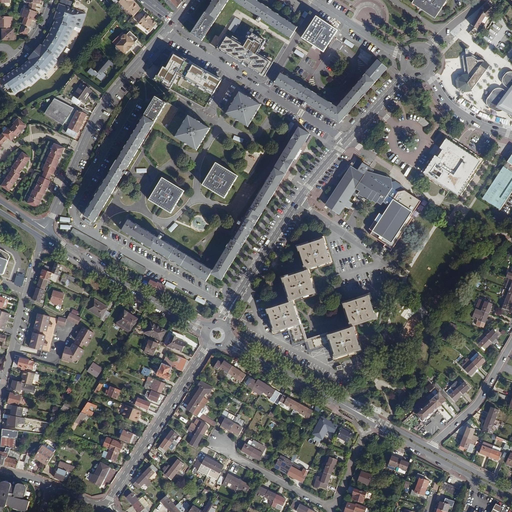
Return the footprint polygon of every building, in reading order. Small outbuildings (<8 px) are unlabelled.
[(56,19),(55,20),(49,35),(41,47),(39,46),(34,52),(29,59),(30,60),(19,70),(18,68),(0,81),(3,85),(5,88),(6,89),(9,87),(14,94),(29,84),(30,85),(44,73),(45,74),(57,60),(56,59),(65,45),(74,27),(81,29),(86,14),(72,9),(74,3),(64,0),(60,0),(54,18),(56,19)] [(133,17),(140,10),(138,8),(138,6),(135,4),(134,4),(132,2),(133,1),(134,1),(132,0),(121,0),(120,2),(119,2),(127,11),(127,10),(133,17)] [(169,0),(177,9),(182,2),(179,0),(169,0)] [(229,0),(232,0),(290,38),(298,27),(290,22),(268,8),(256,0),(213,0),(191,34),(202,41),(229,0)] [(435,19),(447,0),(414,0),(412,4),(424,12),(435,19)] [(488,18),(493,13),(495,11),(487,4),(480,10),(471,25),(475,27),(470,34),(475,38),(480,31),(478,29),(486,16),(488,18)] [(32,20),(35,21),(38,12),(35,11),(29,9),(25,8),(22,16),(25,17),(32,20)] [(150,32),(157,23),(150,18),(150,17),(146,14),(139,23),(150,32)] [(0,27),(4,27),(11,27),(11,24),(11,21),(13,21),(13,17),(0,16),(0,27)] [(337,31),(316,17),(302,38),(314,46),(324,52),(337,31)] [(2,40),(15,40),(15,35),(13,35),(13,33),(14,29),(11,29),(4,29),(3,29),(2,40)] [(131,46),(138,39),(129,31),(126,35),(125,35),(123,35),(121,37),(121,38),(122,39),(116,46),(116,47),(116,50),(118,51),(120,52),(121,51),(124,54),(128,50),(129,51),(132,47),(131,46)] [(224,34),(216,48),(243,64),(265,77),(273,64),(257,55),(266,41),(249,31),(241,45),(224,34)] [(213,94),(221,80),(192,63),(174,53),(166,67),(164,66),(156,80),(169,88),(177,73),(213,94)] [(490,66),(482,60),(478,60),(473,57),(466,57),(469,74),(459,76),(456,80),(457,89),(463,93),(471,92),(490,66)] [(96,72),(93,75),(101,81),(106,75),(103,73),(110,66),(112,67),(114,64),(107,58),(98,68),(96,67),(93,70),(96,72)] [(375,82),(388,68),(378,60),(372,66),(356,85),(343,100),(337,106),(329,102),(314,93),(291,79),(281,73),(274,84),(340,123),(375,82)] [(494,90),(488,98),(487,100),(487,103),(487,106),(489,108),(498,112),(502,112),(505,111),(507,108),(510,110),(509,112),(510,115),(511,118),(511,71),(510,71),(506,72),(503,77),(502,80),(503,84),(508,88),(511,90),(511,91),(510,94),(503,89),(501,88),(498,88),(494,90)] [(60,93),(78,107),(82,102),(83,103),(92,91),(82,84),(84,81),(74,74),(60,93)] [(261,105),(239,91),(226,114),(248,127),(261,105)] [(155,122),(167,128),(178,109),(168,103),(169,103),(164,100),(163,101),(155,97),(151,104),(142,119),(130,137),(121,154),(107,175),(98,191),(88,206),(83,215),(95,222),(155,122)] [(69,117),(82,124),(86,116),(56,98),(50,106),(63,113),(69,117)] [(75,138),(82,124),(69,117),(63,113),(50,106),(45,114),(63,125),(64,123),(70,126),(66,133),(75,138)] [(210,116),(216,119),(221,111),(215,107),(210,116)] [(197,150),(211,129),(188,115),(175,137),(186,144),(197,150)] [(17,136),(26,125),(16,117),(7,128),(5,126),(0,133),(0,151),(3,147),(1,146),(8,138),(11,140),(15,135),(17,136)] [(290,133),(294,123),(290,122),(286,131),(290,133)] [(161,239),(129,220),(122,231),(131,236),(152,249),(173,261),(195,275),(206,281),(211,274),(221,280),(227,270),(239,252),(253,228),(265,208),(277,189),(291,166),(300,149),(310,134),(299,127),(213,270),(185,253),(161,239)] [(483,161),(448,138),(440,150),(442,151),(437,159),(435,157),(425,173),(460,196),(483,161)] [(63,153),(65,148),(54,144),(43,171),(44,171),(52,175),(53,175),(55,170),(57,166),(61,157),(62,155),(63,153)] [(0,185),(9,191),(10,189),(15,182),(18,178),(20,175),(19,174),(22,171),(24,167),(29,160),(30,158),(22,152),(10,168),(11,169),(0,185)] [(511,154),(482,200),(498,210),(503,203),(504,204),(511,190),(511,154)] [(351,167),(326,205),(340,214),(345,206),(349,208),(352,204),(348,201),(356,189),(365,176),(364,175),(367,171),(369,168),(362,164),(363,163),(357,159),(351,167)] [(203,185),(225,198),(238,176),(216,163),(203,185)] [(375,170),(363,163),(362,164),(369,168),(367,171),(371,174),(372,173),(375,170)] [(52,175),(44,171),(43,174),(41,177),(49,180),(51,177),(52,175)] [(367,171),(364,175),(365,176),(356,189),(360,192),(358,194),(367,199),(368,198),(372,201),(373,200),(377,203),(377,202),(381,205),(383,202),(389,206),(383,216),(380,214),(370,229),(373,232),(371,235),(386,245),(386,244),(390,246),(389,247),(393,249),(396,245),(395,242),(398,241),(399,240),(398,237),(401,236),(405,231),(404,228),(407,228),(408,225),(407,223),(411,222),(413,218),(411,217),(410,216),(417,204),(416,200),(413,198),(414,197),(405,191),(399,193),(391,188),(392,186),(391,185),(392,184),(391,184),(392,182),(390,181),(391,180),(386,177),(386,178),(381,175),(380,177),(377,174),(376,175),(372,173),(371,174),(367,171)] [(28,203),(38,208),(40,203),(42,199),(44,195),(45,195),(47,190),(49,186),(51,181),(49,180),(41,177),(40,177),(35,190),(33,190),(28,203)] [(149,200),(171,213),(184,191),(162,178),(149,200)] [(395,181),(392,182),(391,184),(392,184),(391,185),(392,186),(391,188),(399,193),(405,191),(403,186),(395,181)] [(421,202),(414,197),(413,198),(416,200),(417,204),(410,216),(411,217),(421,202)] [(108,248),(72,228),(69,234),(105,254),(108,248)] [(305,271),(309,269),(328,263),(332,262),(330,257),(325,243),(326,243),(324,238),(320,239),(321,240),(301,246),(301,245),(297,246),(299,252),(300,251),(304,266),(305,271)] [(0,274),(2,275),(4,274),(10,257),(9,254),(0,249),(0,274)] [(119,262),(143,275),(146,269),(123,256),(119,262)] [(45,266),(43,270),(52,273),(57,275),(61,266),(56,263),(53,269),(45,266)] [(310,275),(309,269),(305,271),(289,276),(289,274),(285,276),(285,277),(282,278),(283,283),(285,283),(289,297),(288,297),(290,302),(270,309),(270,308),(266,309),(268,314),(269,314),(270,316),(273,328),(272,328),(274,334),(278,332),(290,328),(295,344),(307,339),(303,324),(301,324),(300,320),(299,320),(294,306),(295,305),(293,300),(313,294),(313,295),(317,293),(316,290),(315,289),(314,289),(310,275)] [(41,277),(40,278),(48,280),(50,281),(52,273),(43,270),(43,271),(41,277)] [(14,284),(23,286),(25,278),(17,275),(14,284)] [(158,282),(145,276),(143,278),(150,281),(148,285),(155,289),(158,282)] [(40,279),(37,288),(44,290),(45,290),(47,283),(48,280),(40,278),(40,279)] [(155,289),(154,291),(162,295),(166,286),(158,282),(155,289)] [(340,282),(316,290),(317,293),(317,295),(337,289),(342,304),(343,304),(346,303),(340,282)] [(511,290),(504,287),(501,297),(505,298),(511,300),(511,290)] [(36,289),(33,300),(40,303),(44,290),(37,288),(36,289)] [(64,294),(54,291),(51,302),(61,305),(64,294)] [(366,296),(346,303),(343,304),(344,309),(345,308),(350,322),(349,323),(350,328),(354,326),(374,320),(377,319),(376,314),(375,314),(371,300),(369,295),(366,296)] [(511,300),(505,298),(501,312),(508,315),(509,311),(510,311),(511,305),(511,300)] [(104,322),(108,316),(105,314),(108,308),(95,299),(88,310),(101,318),(101,320),(104,322)] [(479,299),(476,309),(489,314),(493,304),(479,299)] [(489,314),(476,309),(474,313),(479,315),(475,325),(484,328),(489,314)] [(10,314),(0,310),(0,328),(5,331),(6,326),(5,324),(6,322),(6,320),(9,319),(10,314)] [(138,319),(132,315),(125,311),(116,324),(123,329),(129,333),(138,319)] [(67,318),(67,319),(78,324),(81,318),(69,313),(67,318)] [(38,314),(35,324),(34,328),(38,329),(43,331),(46,331),(47,328),(48,326),(50,326),(52,323),(49,323),(50,317),(38,314)] [(57,324),(61,325),(65,326),(67,319),(64,319),(58,317),(57,324)] [(447,327),(454,331),(457,326),(449,322),(447,327)] [(151,323),(145,332),(160,341),(166,332),(151,323)] [(312,338),(315,348),(331,343),(334,353),(334,354),(335,359),(339,358),(338,357),(358,351),(359,351),(362,350),(360,345),(355,331),(356,331),(354,326),(350,328),(331,334),(331,333),(328,334),(328,332),(312,338)] [(87,346),(94,333),(83,327),(80,332),(78,331),(76,334),(78,335),(76,340),(79,342),(83,344),(87,346)] [(484,334),(493,343),(499,335),(493,329),(490,331),(488,330),(484,334)] [(167,347),(168,348),(173,350),(174,348),(182,352),(185,343),(182,342),(184,337),(173,332),(167,347)] [(8,350),(9,347),(4,346),(7,336),(0,333),(0,341),(3,342),(2,348),(8,350)] [(42,335),(37,334),(33,333),(29,348),(42,351),(43,345),(46,346),(47,342),(44,342),(46,336),(42,335)] [(482,333),(481,334),(479,337),(482,340),(478,344),(485,350),(493,343),(484,334),(482,333)] [(312,338),(307,339),(310,349),(315,348),(312,338)] [(159,344),(149,340),(144,352),(154,356),(159,344)] [(85,350),(81,348),(77,345),(73,344),(72,346),(71,348),(69,348),(65,347),(62,359),(70,361),(77,363),(85,350)] [(476,353),(469,360),(479,369),(486,361),(480,355),(479,356),(476,353)] [(163,364),(172,367),(183,372),(187,360),(176,356),(175,360),(166,357),(163,364)] [(23,368),(23,370),(26,371),(27,369),(35,371),(37,363),(20,358),(18,367),(22,368),(23,368)] [(479,369),(469,360),(463,367),(465,369),(465,370),(471,376),(479,369)] [(225,378),(233,366),(224,361),(223,363),(219,361),(214,368),(218,371),(220,368),(224,371),(220,378),(224,380),(225,378)] [(163,364),(162,363),(158,375),(168,379),(170,375),(169,375),(172,367),(163,364)] [(88,371),(94,376),(97,378),(102,370),(99,368),(93,364),(88,371)] [(246,375),(233,366),(225,378),(229,381),(232,376),(241,382),(246,375)] [(144,368),(142,374),(148,377),(151,371),(144,368)] [(22,378),(21,383),(31,385),(32,380),(37,381),(39,375),(23,371),(22,375),(23,376),(22,378)] [(257,382),(249,377),(245,385),(253,390),(254,387),(263,392),(267,385),(258,380),(257,382)] [(165,384),(155,380),(151,389),(161,394),(165,384)] [(21,383),(13,381),(11,390),(21,393),(21,390),(26,391),(25,393),(28,394),(28,392),(34,393),(36,387),(31,385),(21,383)] [(212,387),(201,381),(191,397),(193,398),(205,405),(208,401),(203,398),(206,394),(207,394),(209,394),(212,387)] [(457,381),(453,384),(463,395),(471,388),(465,381),(461,385),(457,381)] [(104,384),(101,382),(94,393),(98,394),(104,384)] [(434,396),(442,404),(446,400),(445,399),(442,395),(434,386),(431,383),(426,387),(434,396)] [(434,386),(442,395),(445,393),(437,383),(434,386)] [(447,391),(447,392),(455,402),(463,395),(453,384),(450,386),(451,387),(447,391)] [(283,395),(267,385),(263,392),(271,398),(270,400),(278,405),(280,402),(283,395)] [(120,391),(111,387),(109,391),(107,391),(105,395),(117,400),(120,391)] [(161,395),(152,391),(151,394),(149,393),(148,396),(149,397),(148,399),(157,403),(161,395)] [(21,396),(11,393),(8,404),(15,406),(16,404),(19,405),(21,396)] [(284,395),(283,395),(280,402),(297,411),(301,404),(284,395)] [(437,408),(442,404),(434,396),(429,401),(425,396),(416,405),(420,409),(415,413),(420,419),(420,420),(424,424),(439,410),(437,408)] [(151,403),(138,398),(135,405),(148,410),(151,403)] [(193,398),(186,410),(198,418),(205,405),(193,398)] [(88,402),(81,413),(86,415),(92,417),(94,413),(89,410),(91,406),(96,409),(97,406),(88,402)] [(5,404),(4,408),(12,410),(11,414),(22,417),(24,408),(5,404)] [(314,411),(301,404),(297,411),(308,417),(310,418),(314,411)] [(138,418),(141,412),(127,406),(122,417),(135,422),(137,417),(138,418)] [(491,407),(487,417),(496,420),(499,410),(491,407)] [(78,424),(80,425),(86,415),(81,413),(80,415),(75,422),(78,424)] [(221,426),(230,431),(237,417),(230,413),(227,419),(225,418),(221,426)] [(237,417),(230,431),(239,435),(243,428),(242,427),(245,422),(240,419),(241,416),(239,415),(237,417)] [(414,430),(422,425),(416,415),(408,420),(414,430)] [(330,429),(333,422),(322,417),(313,434),(323,439),(328,430),(329,429),(330,429)] [(496,420),(487,417),(484,426),(492,429),(496,420)] [(17,419),(8,418),(7,427),(18,428),(18,423),(17,423),(17,419)] [(190,427),(204,435),(209,427),(197,420),(194,425),(192,424),(190,427)] [(78,424),(75,422),(70,429),(74,431),(78,424)] [(339,425),(333,422),(330,429),(335,432),(339,425)] [(467,426),(463,437),(477,442),(479,437),(474,435),(475,430),(467,426)] [(196,448),(204,435),(190,427),(188,430),(195,434),(189,444),(196,448)] [(338,436),(348,442),(354,433),(343,427),(338,436)] [(134,433),(123,429),(121,428),(119,432),(121,433),(120,439),(130,444),(134,433)] [(2,429),(1,448),(11,448),(15,449),(16,438),(18,438),(18,431),(2,429)] [(172,444),(176,446),(178,443),(175,440),(178,436),(172,431),(166,439),(172,444)] [(477,442),(463,437),(460,446),(468,449),(470,444),(475,446),(477,442)] [(110,450),(119,454),(123,444),(109,439),(108,442),(106,442),(104,447),(110,450)] [(158,449),(164,454),(172,444),(166,439),(158,449)] [(241,451),(250,456),(258,442),(251,439),(250,441),(247,445),(246,444),(241,451)] [(511,442),(506,441),(502,449),(508,451),(509,449),(511,445),(511,442)] [(258,442),(250,456),(259,461),(264,453),(263,453),(266,448),(261,446),(262,445),(258,442)] [(43,463),(47,465),(54,454),(54,453),(56,450),(48,445),(47,447),(45,446),(46,445),(44,444),(43,445),(36,456),(44,461),(43,463)] [(489,457),(493,449),(483,445),(479,453),(489,457)] [(369,454),(380,458),(382,452),(372,447),(369,454)] [(11,448),(1,448),(0,451),(0,462),(0,463),(1,465),(4,465),(6,457),(8,458),(10,450),(11,448)] [(502,453),(493,449),(489,457),(492,459),(498,461),(502,453)] [(24,471),(26,467),(34,453),(28,452),(24,463),(19,461),(21,453),(10,450),(8,458),(6,457),(4,465),(8,467),(24,471)] [(116,462),(119,454),(110,450),(108,453),(104,451),(102,457),(116,462)] [(154,455),(162,460),(164,457),(157,452),(154,455)] [(378,461),(380,458),(369,454),(365,464),(375,468),(377,465),(381,466),(382,463),(378,461)] [(291,467),(297,457),(294,455),(291,461),(281,456),(274,467),(287,474),(291,467)] [(396,467),(396,466),(398,460),(399,458),(392,455),(389,464),(396,467)] [(209,472),(216,461),(207,456),(197,472),(201,474),(199,477),(201,477),(202,474),(206,477),(209,472)] [(325,472),(332,475),(333,472),(334,473),(335,470),(334,470),(335,465),(337,464),(338,459),(329,456),(327,457),(326,460),(326,462),(328,463),(325,472)] [(178,459),(171,468),(178,473),(184,464),(178,459)] [(202,462),(198,459),(194,467),(197,470),(198,468),(202,462)] [(401,461),(398,467),(406,470),(409,463),(401,460),(401,461)] [(225,465),(216,461),(209,472),(210,473),(213,474),(214,471),(220,474),(225,465)] [(55,478),(65,482),(75,467),(60,462),(55,478)] [(110,468),(101,463),(95,475),(91,473),(87,480),(100,487),(110,468)] [(153,464),(143,475),(149,480),(158,470),(153,464)] [(307,475),(291,467),(287,474),(303,483),(307,475)] [(180,479),(183,476),(178,473),(171,468),(165,476),(172,481),(176,476),(180,479)] [(372,475),(362,471),(358,481),(369,485),(372,475)] [(327,488),(332,475),(325,472),(324,472),(322,477),(317,476),(314,487),(317,488),(320,486),(327,488)] [(418,485),(427,488),(430,481),(424,479),(425,476),(418,473),(417,478),(420,479),(418,485)] [(238,488),(242,481),(228,474),(223,485),(227,487),(229,483),(235,486),(238,488)] [(148,488),(152,484),(149,480),(143,475),(134,484),(139,490),(145,484),(148,488)] [(254,488),(242,481),(238,488),(242,490),(251,495),(254,488)] [(445,481),(441,489),(458,498),(461,491),(445,481)] [(0,511),(2,511),(3,510),(4,510),(6,509),(7,504),(9,505),(9,506),(25,511),(28,510),(30,502),(22,499),(26,488),(25,486),(18,484),(17,485),(16,488),(11,487),(12,485),(10,483),(5,482),(2,483),(0,491),(0,490),(0,511)] [(424,495),(427,488),(418,485),(416,490),(413,489),(411,494),(417,496),(419,493),(424,495)] [(272,506),(277,494),(261,486),(256,495),(260,497),(261,495),(270,500),(268,504),(272,506)] [(367,492),(355,488),(352,494),(353,494),(352,500),(363,503),(367,492)] [(124,495),(133,506),(139,501),(130,490),(124,495)] [(287,499),(277,494),(272,506),(276,508),(278,504),(283,506),(287,499)] [(160,501),(170,511),(175,506),(166,496),(160,501)] [(139,501),(133,506),(137,511),(147,511),(145,509),(149,505),(143,498),(139,501)] [(441,501),(438,509),(448,511),(450,506),(453,507),(455,501),(446,498),(444,503),(441,501)] [(208,511),(214,502),(210,500),(203,511),(202,511),(193,506),(188,511),(208,511)] [(307,511),(310,508),(294,500),(290,508),(298,511),(307,511)] [(359,511),(364,511),(366,507),(357,504),(356,505),(348,502),(344,511),(353,511),(355,510),(359,511)] [(170,511),(183,511),(186,510),(179,503),(175,506),(170,511)]
